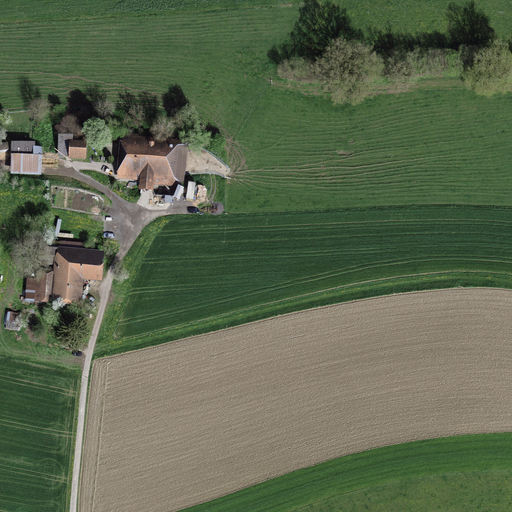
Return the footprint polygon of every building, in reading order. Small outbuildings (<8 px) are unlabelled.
[(76,137),(59,136),(58,155),(70,156),(70,158),(84,159),(86,128),(76,127),(76,137)] [(34,138),(12,138),(12,156),(34,155),(34,147),(34,138)] [(174,147),(123,143),(121,177),(139,179),(138,189),(152,189),(152,182),(171,184),(174,147)] [(34,155),(12,156),(12,177),(41,177),(41,147),(34,147),(34,155)] [(100,275),(102,252),(84,250),(85,245),(59,243),(59,248),(43,247),(42,263),(55,264),(54,271),(44,271),(42,299),(74,302),(76,274),(100,275)]
